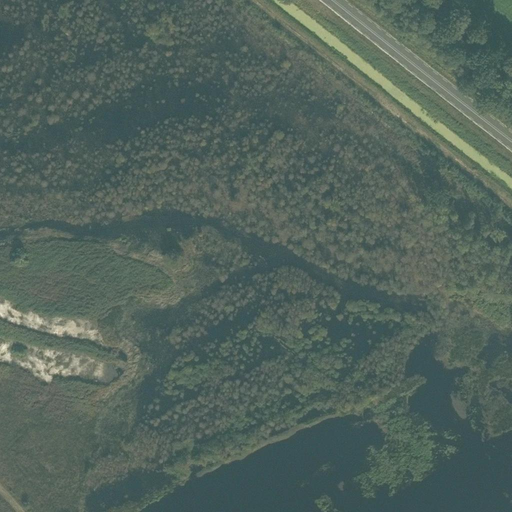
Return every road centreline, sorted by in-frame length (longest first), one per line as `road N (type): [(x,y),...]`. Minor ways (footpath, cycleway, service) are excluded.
road 1 (track): [(511,204),(254,0)]
road 2 (primary): [(511,141),(333,0)]
